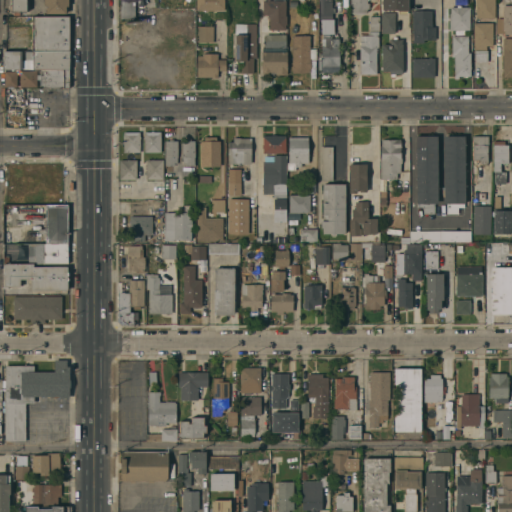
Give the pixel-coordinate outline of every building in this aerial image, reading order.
[(10,0),(25,0),(25,12),(19,12),(19,15),(13,15),(13,12),(10,12),(10,0)] [(45,5),(43,5),(43,0),(68,0),(68,7),(65,7),(65,14),(45,14),(45,5)] [(134,0),(134,19),(119,19),(119,0),(134,0)] [(224,0),(224,10),(215,10),(215,11),(205,11),(205,10),(196,10),(196,0),(224,0)] [(285,0),(285,16),(286,16),(286,25),(285,25),(285,30),(269,30),(269,17),(267,17),(267,15),(262,15),(262,0),(285,0)] [(331,0),(331,8),(334,8),(334,13),(332,13),(331,20),(326,20),(326,21),(324,21),(324,20),(320,20),(320,0),(331,0)] [(350,12),(350,0),(368,0),(367,1),(367,4),(369,4),(369,9),(366,9),(366,11),(366,13),(364,13),(364,15),(352,15),(350,12)] [(381,0),(408,0),(408,10),(381,10),(381,0)] [(494,0),(494,19),(476,19),(476,0),(494,0)] [(511,34),(502,34),(502,33),(497,33),(497,18),(502,18),(502,5),(511,5),(511,34)] [(469,30),(449,30),(449,13),(450,13),(450,7),(456,7),(456,6),(460,6),(460,7),(469,7),(469,30)] [(435,40),(423,40),(423,43),(412,43),(412,32),(412,11),(432,11),(431,27),(435,27),(435,40)] [(394,33),(381,33),(381,13),(394,13),(394,33)] [(69,50),(32,50),(32,16),(69,16),(69,50)] [(379,31),(369,31),(369,17),(379,17),(379,31)] [(332,34),(333,19),(320,18),(320,34),(332,34)] [(492,46),(486,46),(486,50),(474,50),(474,46),(473,46),(473,23),(492,23),(492,46)] [(213,42),(197,42),(197,26),(201,26),(201,24),(205,24),(205,26),(213,26),(213,42)] [(256,58),(253,58),(253,73),(241,74),(241,63),(238,63),(234,63),(234,24),(256,24),(256,58)] [(378,48),(376,48),(376,74),(360,74),(360,36),(369,36),(369,32),(378,32),(378,48)] [(339,73),(322,73),(321,39),(322,39),(322,34),(329,34),(329,39),(339,39),(339,73)] [(285,47),(264,47),(264,43),(265,43),(265,35),(285,35),(285,47)] [(309,48),(316,48),(316,60),(310,60),(310,68),(309,68),(309,73),(292,73),(292,35),(309,36),(309,48)] [(467,36),(467,38),(468,38),(468,40),(467,41),(467,53),(470,53),(470,67),(471,67),(471,69),(470,69),(470,76),(467,76),(467,77),(462,77),(458,77),(458,79),(454,79),(454,57),(451,57),(451,36),(467,36)] [(402,72),(401,72),(401,74),(395,74),(395,77),(390,77),(390,71),(381,71),(381,44),(390,44),(390,40),(393,40),(393,37),(397,37),(397,40),(401,40),(401,44),(402,44),(402,72)] [(511,78),(503,78),(503,38),(511,38),(511,78)] [(24,51),(32,51),(32,50),(69,50),(69,69),(40,69),(24,69),(24,51)] [(475,61),(485,61),(485,50),(475,50),(475,61)] [(21,69),(3,69),(3,51),(21,51),(21,69)] [(287,75),(275,75),(275,74),(261,73),(261,52),(287,52),(287,75)] [(202,57),(202,54),(217,54),(217,60),(225,60),(225,71),(217,71),(217,78),(211,78),(211,77),(196,77),(197,56),(202,57)] [(434,78),(411,77),(412,58),(434,59),(434,78)] [(40,69),(69,69),(69,87),(39,87),(40,80),(36,80),(36,87),(19,87),(19,71),(36,71),(36,75),(40,75),(40,69)] [(16,87),(4,87),(4,71),(16,72),(16,87)] [(140,152),(123,153),(123,132),(140,132),(140,152)] [(160,152),(144,153),(143,133),(160,132),(160,152)] [(285,153),(263,153),(263,149),(261,149),(261,145),(262,145),(262,136),(285,136),(285,153)] [(437,187),(439,187),(439,197),(437,197),(437,203),(434,203),(434,214),(423,214),(423,207),(416,207),(415,136),(436,136),(437,187)] [(465,204),(464,204),(464,208),(458,208),(458,214),(446,214),(446,204),(443,204),(443,136),(464,136),(465,204)] [(488,136),(488,145),(487,145),(487,163),(479,164),(479,160),(472,160),(472,136),(488,136)] [(219,167),(200,167),(200,141),(204,141),(204,137),(215,137),(215,141),(219,141),(219,167)] [(308,163),(302,163),(302,166),(301,166),(301,167),(295,167),(295,171),(287,171),(287,163),(288,163),(288,137),(308,137),(308,163)] [(251,164),(228,164),(228,142),(233,142),(233,138),(251,138),(251,164)] [(177,158),(177,164),(174,164),(174,166),(165,166),(165,141),(169,141),(169,139),(173,139),(173,141),(177,141),(177,158)] [(194,158),(194,166),(185,166),(185,164),(182,164),(182,158),(181,141),(183,141),(183,139),(190,139),(190,141),(194,141),(194,158)] [(400,173),(397,173),(396,180),(379,179),(380,139),(400,140),(400,158),(401,158),(401,162),(400,164),(400,173)] [(508,163),(507,163),(507,164),(504,164),(504,163),(500,163),(500,167),(501,167),(501,170),(500,170),(500,172),(505,172),(505,184),(494,184),(494,172),(493,172),(493,141),(504,141),(504,145),(507,145),(508,163)] [(332,181),(321,181),(321,147),(332,147),(332,181)] [(285,219),(273,218),(273,199),(271,199),(271,194),(262,194),(263,161),(264,162),(264,156),(273,156),(273,155),(286,155),(285,219)] [(136,180),(118,180),(119,160),(136,160),(136,180)] [(162,180),(146,180),(146,160),(163,160),(162,180)] [(365,192),(359,192),(359,191),(356,191),(356,193),(349,193),(349,162),(355,162),(355,164),(366,164),(365,192)] [(228,169),(241,169),(242,198),(249,198),(249,234),(229,235),(228,169)] [(345,234),(336,234),(336,236),(331,236),(331,234),(322,234),(322,228),(320,228),(320,221),(322,221),(322,184),(345,184),(345,234)] [(310,213),(289,213),(288,195),(310,195),(310,213)] [(376,234),(362,234),(362,224),(361,224),(361,230),(360,230),(360,236),(350,236),(350,216),(351,216),(351,209),(355,209),(355,202),(351,202),(351,195),(361,195),(361,202),(367,202),(367,218),(376,218),(376,234)] [(211,200),(225,200),(225,212),(211,212),(211,200)] [(45,205),(67,205),(67,243),(45,244),(45,205)] [(490,234),(472,234),(473,206),(490,206),(490,234)] [(222,241),(196,241),(196,207),(205,207),(205,218),(222,218),(222,241)] [(510,234),(493,234),(493,208),(510,208),(510,234)] [(191,220),(191,229),(191,240),(164,240),(164,213),(182,213),(182,211),(191,211),(191,220)] [(152,235),(144,235),(144,244),(129,244),(129,216),(152,216),(152,235)] [(317,243),(300,242),(300,236),(299,236),(299,234),(300,234),(300,229),(317,229),(317,243)] [(471,242),(410,242),(409,231),(471,231),(471,242)] [(511,253),(484,254),(484,242),(511,242),(511,253)] [(67,243),(67,264),(43,264),(43,244),(45,244),(67,243)] [(207,254),(208,243),(239,244),(238,255),(207,254)] [(361,260),(350,260),(350,243),(361,243),(361,247),(361,260)] [(371,243),(371,245),(384,245),(384,251),(387,251),(387,257),(384,257),(384,262),(370,262),(370,247),(361,247),(361,243),(371,243)] [(347,259),(343,259),(343,261),(332,261),(332,244),(340,244),(340,245),(347,245),(347,259)] [(175,259),(161,259),(161,245),(175,245),(175,259)] [(144,269),(144,272),(128,272),(128,246),(141,246),(141,249),(142,249),(142,257),(144,257),(144,269)] [(204,259),(192,260),(191,246),(204,246),(204,259)] [(329,264),(323,264),(323,268),(318,268),(318,264),(315,264),(314,247),(329,247),(329,264)] [(289,267),(283,267),(283,269),(279,269),(279,267),(275,267),(274,251),(288,250),(289,267)] [(437,269),(425,269),(425,251),(437,251),(437,269)] [(421,277),(413,277),(413,274),(405,274),(405,277),(400,277),(400,275),(395,274),(396,258),(400,259),(400,254),(412,254),(412,253),(416,253),(421,254),(421,277)] [(354,280),(343,281),(342,262),(354,262),(354,266),(359,266),(359,273),(354,273),(354,280)] [(30,291),(30,280),(20,280),(19,287),(8,287),(8,289),(3,289),(3,264),(33,264),(33,267),(67,267),(67,291),(30,291)] [(194,280),(201,280),(201,307),(190,307),(190,313),(179,313),(179,303),(183,303),(183,265),(194,265),(194,280)] [(299,265),(299,274),(291,274),(290,265),(299,265)] [(482,296),(455,296),(455,266),(482,266),(482,296)] [(511,314),(490,314),(490,267),(511,267),(511,314)] [(234,280),(236,280),(236,286),(234,286),(233,315),(213,315),(214,268),(234,268),(234,280)] [(391,285),(390,270),(383,270),(383,286),(391,285)] [(270,295),(270,277),(271,277),(271,271),(284,271),(284,279),(283,279),(283,292),(274,292),(274,295),(270,295)] [(171,314),(148,314),(148,289),(146,289),(146,274),(157,274),(157,278),(159,278),(159,294),(171,294),(171,314)] [(443,300),(440,300),(440,309),(438,309),(438,313),(428,313),(428,309),(426,310),(425,274),(442,274),(443,300)] [(383,289),(385,290),(385,298),(383,298),(383,306),(380,306),(380,310),(368,309),(368,306),(365,306),(365,287),(363,287),(364,276),(373,276),(372,282),(383,282),(383,289)] [(121,320),(119,319),(119,314),(118,314),(118,293),(128,293),(128,280),(143,280),(143,307),(140,307),(139,309),(133,309),(133,307),(129,307),(129,312),(133,313),(133,321),(134,321),(134,325),(127,325),(121,321),(121,320)] [(412,309),(403,309),(403,307),(397,307),(397,281),(408,281),(408,288),(404,288),(404,290),(411,290),(412,309)] [(355,306),(354,306),(354,309),(340,310),(340,287),(341,287),(341,282),(354,282),(354,287),(355,287),(355,306)] [(261,308),(257,308),(257,311),(249,311),(249,308),(241,308),(241,285),(261,285),(261,308)] [(321,305),(320,305),(320,309),(313,309),(303,309),(303,286),(305,286),(305,285),(321,285),(321,305)] [(281,295),(281,293),(289,293),(289,295),(292,295),(292,311),(282,311),(282,315),(276,315),(276,312),(270,312),(270,295),(274,295),(281,295)] [(61,320),(44,320),(44,323),(30,323),(30,319),(13,320),(13,296),(61,296),(61,320)] [(470,315),(455,315),(455,300),(470,300),(470,315)] [(5,366),(33,366),(33,372),(54,372),(54,360),(66,360),(66,366),(68,366),(68,380),(69,380),(69,388),(68,388),(68,398),(59,398),(59,397),(34,396),(34,404),(25,403),(25,441),(5,441),(5,366)] [(260,393),(250,393),(250,395),(245,395),(245,393),(240,393),(240,367),(260,367),(260,393)] [(420,432),(394,432),(394,417),(395,417),(395,410),(398,410),(398,391),(396,391),(396,385),(394,385),(394,368),(420,368),(420,432)] [(155,385),(155,372),(147,372),(148,385),(155,385)] [(207,387),(197,387),(197,400),(180,400),(180,388),(178,388),(178,372),(207,372),(207,387)] [(389,400),(387,400),(387,420),(382,420),(382,422),(379,422),(379,423),(378,423),(378,428),(368,428),(368,416),(363,416),(363,400),(369,400),(369,372),(389,372),(389,400)] [(507,403),(495,403),(495,398),(488,398),(488,377),(490,377),(490,373),(505,373),(505,377),(507,377),(507,403)] [(285,408),(271,408),(271,391),(269,391),(269,385),(271,385),(271,374),(288,374),(288,384),(289,384),(289,390),(288,390),(288,397),(285,399),(285,408)] [(328,400),(315,400),(315,397),(307,397),(307,374),(322,374),(322,377),(327,377),(328,400)] [(441,400),(437,400),(437,402),(423,402),(423,379),(430,379),(430,375),(440,375),(440,378),(441,378),(441,400)] [(356,410),(348,410),(348,409),(333,409),(333,399),(335,399),(335,379),(341,379),(341,377),(353,377),(353,386),(356,386),(356,410)] [(228,409),(224,409),(224,412),(221,412),(221,416),(212,416),(211,399),(213,399),(212,378),(222,378),(222,382),(228,382),(228,409)] [(175,423),(165,423),(165,426),(147,426),(147,408),(147,392),(160,392),(160,398),(159,398),(159,402),(165,402),(175,402),(175,403),(176,403),(175,423)] [(454,406),(461,406),(461,394),(479,394),(479,407),(484,407),(484,424),(479,424),(479,426),(460,426),(460,424),(458,424),(458,429),(454,429),(454,426),(454,406)] [(260,415),(240,415),(240,397),(260,397),(260,415)] [(272,432),(272,412),(289,412),(289,400),(298,400),(298,433),(272,432)] [(308,418),(300,418),(300,402),(308,402),(308,418)] [(511,437),(502,438),(501,422),(492,422),(492,410),(511,410),(511,437)] [(236,426),(224,426),(224,419),(227,419),(227,411),(236,412),(236,426)] [(344,435),(342,435),(342,440),(330,440),(330,424),(331,424),(331,416),(343,416),(343,420),(344,420),(344,435)] [(203,426),(206,426),(206,433),(203,433),(203,439),(179,439),(179,437),(177,437),(177,433),(179,433),(179,421),(188,421),(188,424),(191,424),(191,417),(203,417),(203,426)] [(254,437),(240,436),(241,420),(254,420),(254,437)] [(360,439),(349,439),(349,425),(360,425),(360,439)] [(176,441),(146,441),(146,434),(161,434),(161,429),(170,429),(170,426),(175,426),(175,429),(176,429),(176,441)] [(454,430),(449,430),(449,434),(453,434),(453,439),(442,439),(442,426),(448,426),(454,426),(454,429),(454,430)] [(350,457),(347,456),(346,471),(343,471),(343,474),(334,474),(334,471),(331,471),(331,455),(332,455),(332,450),(350,450),(350,457)] [(120,481),(120,451),(167,452),(167,479),(164,482),(120,481)] [(205,467),(206,467),(206,474),(197,474),(197,468),(190,468),(190,463),(188,463),(188,452),(205,452),(205,467)] [(451,466),(449,466),(449,467),(442,467),(442,466),(433,466),(433,452),(451,452),(451,466)] [(59,473),(48,473),(48,475),(40,475),(39,473),(31,473),(31,455),(38,455),(38,454),(46,454),(46,453),(59,453),(59,473)] [(190,486),(177,486),(177,455),(186,455),(186,473),(190,473),(190,486)] [(28,480),(12,479),(13,466),(15,466),(15,456),(27,456),(27,466),(28,466),(28,480)] [(238,456),(238,469),(207,469),(207,456),(238,456)] [(416,511),(404,511),(404,494),(405,494),(405,489),(393,489),(394,457),(417,457),(417,460),(422,460),(422,471),(420,471),(420,489),(415,489),(415,494),(416,494),(416,511)] [(389,458),(389,472),(388,472),(388,483),(385,483),(385,505),(389,505),(389,511),(363,511),(363,458),(389,458)] [(495,484),(485,484),(485,465),(492,465),(492,471),(495,471),(495,484)] [(233,491),(209,491),(209,474),(233,473),(233,491)] [(444,487),(446,487),(446,491),(444,491),(444,511),(425,511),(425,473),(444,473),(444,487)] [(511,511),(497,511),(497,504),(496,504),(496,498),(497,498),(497,495),(496,495),(496,488),(501,488),(501,476),(511,475),(511,511)] [(481,503),(470,503),(470,504),(465,504),(465,506),(466,506),(466,511),(454,511),(455,506),(456,506),(456,476),(470,476),(470,479),(481,480),(481,503)] [(348,491),(337,491),(337,478),(348,478),(348,491)] [(26,480),(26,487),(25,487),(25,491),(26,491),(26,497),(13,497),(13,480),(26,480)] [(293,511),(288,511),(277,511),(277,482),(293,482),(293,511)] [(268,500),(262,500),(262,511),(261,511),(246,511),(246,486),(250,486),(250,483),(267,483),(268,500)] [(56,485),(56,484),(61,485),(61,496),(57,496),(57,505),(47,505),(47,506),(41,506),(41,504),(32,503),(33,485),(56,485)] [(321,510),(316,510),(316,511),(310,511),(310,510),(302,510),(302,487),(322,487),(321,510)] [(198,511),(193,511),(182,511),(182,491),(183,491),(183,489),(188,489),(188,491),(198,491),(198,511)] [(352,511),(335,511),(336,495),(343,495),(343,492),(348,492),(348,496),(352,496),(352,511)] [(230,511),(211,511),(211,500),(230,500),(230,511)]
